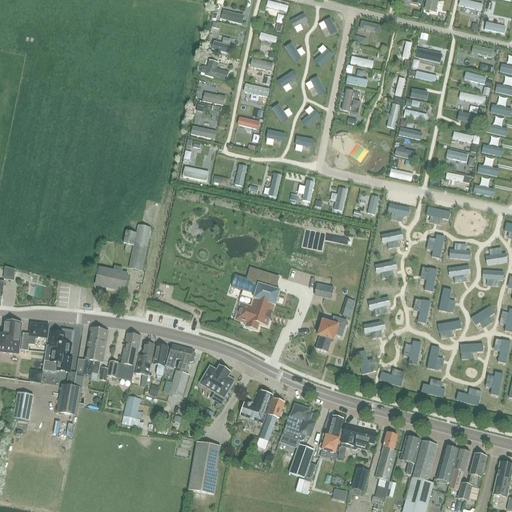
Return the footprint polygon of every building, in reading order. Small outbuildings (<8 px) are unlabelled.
[(438,8),(440,0),(429,0),(428,6),(438,8)] [(246,19),(247,11),(227,7),(225,16),(246,19)] [(511,21),(490,16),(488,25),(508,30),(511,21)] [(265,28),(263,35),(280,39),(282,32),(265,28)] [(218,37),(216,46),(234,49),(236,40),(218,37)] [(413,54),(415,37),(409,37),(407,54),(413,54)] [(490,53),(491,46),(474,44),(473,50),(490,53)] [(424,48),(422,55),(440,58),(442,51),(424,48)] [(357,51),(355,59),(373,64),(376,56),(357,51)] [(213,55),(209,70),(231,75),(232,69),(218,66),(220,56),(213,55)] [(256,55),(255,63),(276,65),(277,57),(256,55)] [(420,66),(418,74),(438,79),(440,71),(420,66)] [(489,81),(491,73),(470,67),(468,75),(489,81)] [(405,92),(409,74),(403,72),(399,91),(405,92)] [(351,79),(369,83),(370,77),(352,73),(351,79)] [(269,93),(271,83),(249,80),(247,90),(269,93)] [(347,106),(355,107),(358,85),(350,84),(347,106)] [(415,86),(413,93),(434,97),(435,90),(415,86)] [(226,101),(228,91),(208,88),(206,98),(226,101)] [(367,88),(364,96),(372,99),(374,91),(367,88)] [(485,98),(485,91),(464,89),(463,96),(485,98)] [(402,102),(395,101),(392,124),(399,124),(402,102)] [(409,104),(408,113),(430,117),(431,109),(409,104)] [(462,117),(478,120),(480,111),(464,108),(462,117)] [(241,122),(262,125),(263,115),(242,113),(241,122)] [(217,136),(219,127),(197,121),(194,131),(217,136)] [(509,131),(510,124),(492,121),(491,128),(509,131)] [(423,136),(424,129),(404,124),(402,130),(423,136)] [(458,127),(456,134),(474,139),(476,132),(458,127)] [(463,136),(460,144),(466,146),(469,138),(463,136)] [(362,140),(354,152),(364,159),(372,147),(362,140)] [(504,154),(507,148),(489,141),(487,148),(504,154)] [(417,154),(418,146),(400,144),(399,152),(417,154)] [(471,157),(472,147),(452,145),(451,155),(471,157)] [(503,165),(504,159),(496,156),(494,162),(503,165)] [(475,171),(477,164),(470,162),(469,169),(475,171)] [(395,163),(393,171),(414,176),(416,168),(395,163)] [(485,163),(483,170),(503,175),(505,168),(485,163)] [(467,177),(468,170),(451,168),(450,176),(467,177)] [(477,187),(495,192),(497,184),(479,180),(477,187)] [(442,201),(439,214),(451,217),(454,204),(442,201)] [(399,219),(400,213),(391,211),(391,208),(384,206),(382,215),(399,219)] [(432,235),(443,237),(445,224),(434,222),(432,235)] [(142,273),(152,229),(138,226),(136,235),(126,233),(123,245),(133,247),(128,270),(142,273)] [(393,238),(394,233),(385,231),(386,228),(380,227),(380,230),(379,230),(378,235),(393,238)] [(429,243),(427,252),(439,254),(441,246),(429,243)] [(457,249),(453,261),(467,265),(468,259),(464,258),(466,251),(457,249)] [(476,253),(474,267),(485,268),(487,254),(476,253)] [(374,269),(389,271),(391,260),(376,257),(374,269)] [(510,273),(511,262),(511,261),(500,259),(497,270),(510,273)] [(424,275),(434,275),(434,265),(424,265),(424,275)] [(450,265),(447,277),(458,279),(461,268),(450,265)] [(124,293),(128,276),(121,275),(122,269),(114,268),(113,273),(99,270),(96,285),(109,288),(109,290),(124,293)] [(6,269),(4,279),(13,281),(14,272),(6,269)] [(235,277),(231,289),(236,290),(250,295),(255,297),(255,298),(252,307),(240,303),(234,322),(245,325),(244,328),(247,329),(248,329),(249,331),(250,331),(252,332),(254,332),(255,332),(257,332),(260,325),(266,327),(269,319),(270,316),(270,315),(273,307),(274,307),(279,293),(274,291),(278,279),(250,270),(246,281),(235,277)] [(481,283),(482,273),(472,271),(471,282),(481,283)] [(502,288),(504,276),(494,274),(492,286),(502,288)] [(385,281),(372,278),(370,288),(383,291),(385,281)] [(425,298),(429,286),(424,285),(420,296),(425,298)] [(323,287),(321,296),(332,298),(334,289),(323,287)] [(376,307),(378,295),(369,294),(367,305),(376,307)] [(442,321),(452,322),(454,310),(444,308),(442,321)] [(459,324),(472,327),(475,315),(462,312),(459,324)] [(484,331),(497,334),(500,321),(487,318),(484,331)] [(0,353),(19,355),(22,323),(4,321),(3,336),(0,335),(0,353)] [(38,339),(48,340),(49,327),(31,325),(30,335),(23,335),(21,351),(28,352),(29,346),(35,346),(36,340),(38,341),(38,339)] [(421,341),(422,326),(411,325),(410,340),(421,341)] [(320,347),(316,359),(329,363),(333,350),(335,351),(336,346),(342,347),(347,331),(334,327),(332,333),(323,331),(318,346),(320,347)] [(452,332),(439,328),(437,337),(449,341),(452,332)] [(91,374),(100,332),(90,329),(84,360),(86,361),(85,368),(84,368),(82,375),(84,375),(83,378),(87,379),(86,383),(90,384),(91,377),(91,374)] [(458,330),(457,343),(467,344),(469,332),(458,330)] [(47,348),(44,362),(50,363),(56,364),(55,371),(69,374),(70,365),(67,365),(71,345),(73,332),(72,332),(72,333),(67,332),(67,331),(62,331),(61,334),(51,333),(48,348),(47,348)] [(107,333),(100,332),(91,374),(97,375),(100,363),(101,364),(107,333)] [(110,362),(107,377),(118,379),(119,373),(131,376),(140,338),(127,335),(121,365),(110,362)] [(490,349),(491,336),(480,335),(479,347),(490,349)] [(498,351),(510,354),(511,346),(511,343),(500,340),(498,351)] [(135,374),(143,376),(140,388),(146,389),(148,377),(154,346),(144,344),(141,358),(138,357),(135,374)] [(418,359),(421,346),(411,344),(408,357),(418,359)] [(178,361),(182,348),(172,345),(165,367),(172,369),(175,360),(178,361)] [(162,376),(167,348),(156,347),(153,364),(158,365),(156,375),(162,376)] [(171,384),(168,395),(171,395),(171,394),(181,397),(188,375),(185,374),(188,362),(190,363),(192,362),(194,354),(194,352),(191,352),(192,351),(182,348),(178,361),(171,384)] [(231,373),(219,366),(216,370),(210,366),(198,385),(224,401),(236,382),(229,378),(231,373)] [(439,380),(442,369),(431,367),(429,378),(439,380)] [(31,371),(30,381),(40,383),(42,373),(31,371)] [(456,384),(458,374),(447,371),(445,382),(456,384)] [(478,381),(477,391),(485,392),(486,382),(478,381)] [(168,395),(171,384),(166,382),(162,393),(168,395)] [(497,384),(493,394),(503,397),(506,387),(497,384)] [(82,390),(80,389),(75,388),(62,386),(57,414),(77,418),(79,408),(86,410),(87,405),(79,404),(82,390)] [(153,386),(150,396),(157,397),(159,388),(153,386)] [(255,422),(262,425),(272,397),(259,392),(254,407),(245,403),(240,417),(248,420),(248,421),(255,424),(255,422)] [(15,410),(13,420),(25,422),(29,423),(34,396),(18,394),(15,410)] [(128,398),(122,425),(134,428),(136,420),(140,421),(142,414),(138,413),(139,405),(140,401),(140,400),(128,398)] [(273,400),(259,438),(259,439),(259,440),(256,448),(264,451),(268,442),(267,442),(276,419),(278,419),(283,404),(273,400)] [(290,415),(282,436),(294,440),(300,442),(302,442),(304,441),(305,440),(306,437),(310,438),(315,424),(309,422),(310,419),(307,418),(308,416),(309,414),(308,411),(306,410),(295,406),(292,416),(290,415)] [(195,420),(198,412),(188,410),(186,418),(195,420)] [(214,414),(207,410),(204,416),(211,420),(214,414)] [(326,437),(322,452),(335,456),(339,440),(342,431),(341,431),(343,421),(333,417),(327,437),(326,437)] [(375,434),(345,427),(343,439),(343,443),(341,449),(356,452),(357,451),(358,449),(367,451),(368,444),(372,445),(375,434)] [(386,434),(374,479),(388,482),(396,452),(392,451),(396,437),(386,434)] [(256,446),(259,438),(254,436),(251,444),(256,446)] [(402,454),(400,462),(409,465),(405,476),(410,477),(413,466),(415,458),(419,442),(406,438),(402,454)] [(412,480),(403,511),(425,511),(433,484),(427,483),(429,478),(430,473),(437,447),(422,443),(415,468),(412,480)] [(216,471),(221,448),(197,444),(188,492),(214,496),(218,472),(216,471)] [(305,480),(314,451),(298,446),(289,474),(305,480)] [(445,448),(436,481),(442,482),(448,484),(457,451),(445,448)] [(464,473),(469,454),(459,452),(450,485),(458,488),(462,472),(464,473)] [(470,476),(467,485),(462,484),(457,500),(468,503),(472,488),(477,490),(482,473),(480,472),(484,458),(474,455),(469,474),(470,476)] [(511,466),(499,463),(492,496),(507,499),(511,476),(511,466)] [(310,465),(305,479),(311,481),(316,467),(310,465)] [(353,484),(352,489),(363,493),(369,472),(362,470),(358,485),(353,484)] [(399,484),(401,477),(395,475),(393,482),(399,484)] [(396,484),(389,483),(386,497),(392,499),(396,484)] [(336,491),(334,499),(345,501),(347,493),(336,491)]
